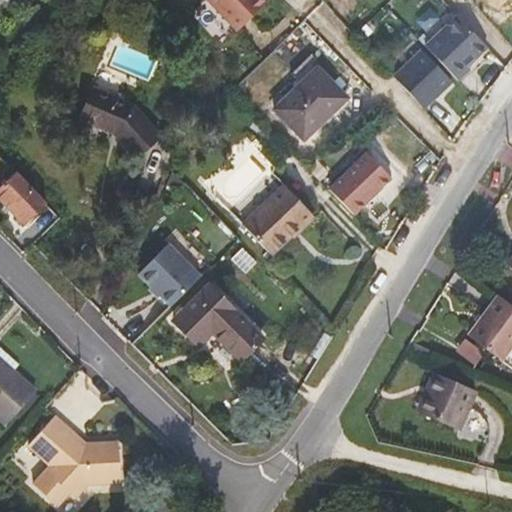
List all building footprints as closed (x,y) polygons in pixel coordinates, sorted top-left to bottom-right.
[(208,0),(238,31),(269,2),(266,0),(208,0)] [(458,16),(426,47),(459,81),(471,70),(468,67),(488,48),(458,16)] [(395,76),(425,108),(452,82),(422,50),(395,76)] [(318,67),(275,109),(304,140),(348,97),(318,67)] [(135,105),(94,88),(80,119),(114,133),(137,157),(161,136),(135,105)] [(392,177),(368,152),(331,189),(355,213),(392,177)] [(0,198),(25,224),(47,202),(16,171),(0,186),(0,198)] [(314,214),(285,185),(243,224),(271,254),(314,214)] [(144,279),(172,307),(201,278),(172,250),(144,279)] [(264,338),(209,284),(174,321),(198,346),(212,332),(241,360),(264,338)] [(501,361),(511,346),(511,304),(499,295),(468,336),(501,361)] [(0,357),(14,370),(19,364),(0,347),(0,357)] [(0,419),(6,424),(37,390),(14,370),(0,357),(0,419)] [(478,391),(435,372),(418,411),(461,431),(478,391)] [(49,465),(33,484),(58,506),(70,493),(76,498),(89,484),(121,482),(118,441),(86,442),(55,415),(27,445),(49,465)]
